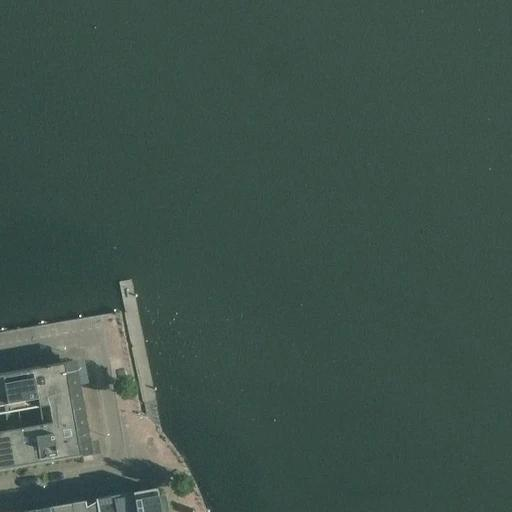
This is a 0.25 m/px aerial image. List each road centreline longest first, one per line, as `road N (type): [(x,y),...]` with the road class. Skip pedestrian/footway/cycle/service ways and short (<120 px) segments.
road 1 (trunk): [(0,148),(337,96),(511,82)]
road 2 (trunk): [(511,38),(335,52),(0,103)]
road 3 (residential): [(0,362),(95,344),(119,477),(0,498)]
